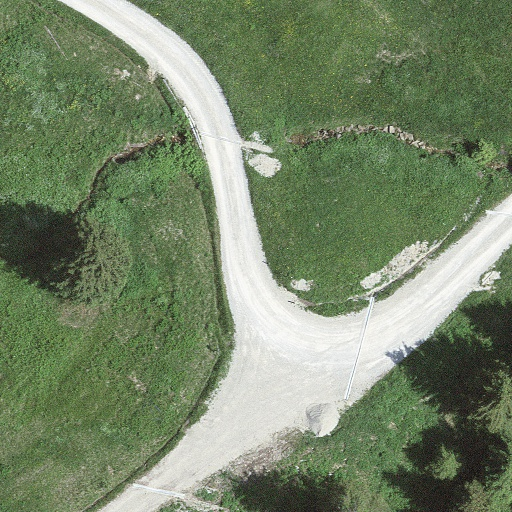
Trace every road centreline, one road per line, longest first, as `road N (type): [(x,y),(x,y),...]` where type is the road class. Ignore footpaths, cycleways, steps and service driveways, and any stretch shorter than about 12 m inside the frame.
road 1 (track): [(90,0),(146,37),(203,102),(248,275),(290,392),(366,351),(511,207)]
road 2 (track): [(290,392),(195,451),(122,511)]
